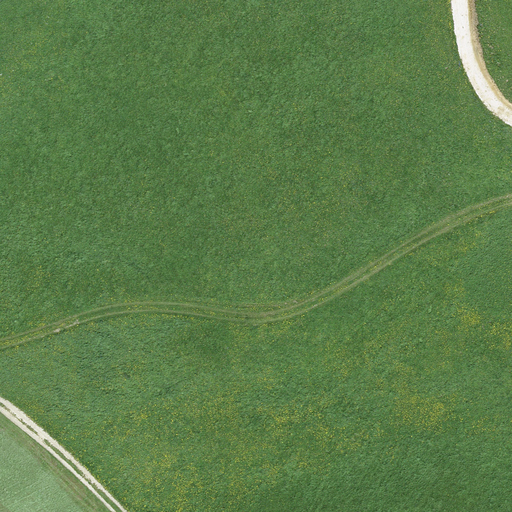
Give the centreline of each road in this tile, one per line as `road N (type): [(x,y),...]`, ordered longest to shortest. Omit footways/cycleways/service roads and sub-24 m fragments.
road 1 (track): [(0,347),(134,310),(232,320),(283,316),(437,231),(511,206)]
road 2 (track): [(0,405),(116,511)]
road 3 (track): [(454,0),(474,84),(487,105),(511,120)]
